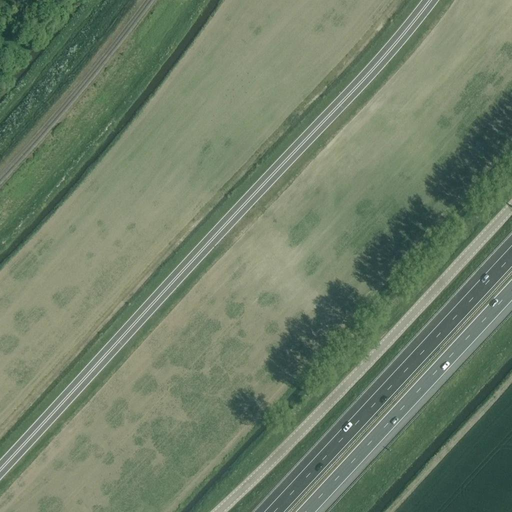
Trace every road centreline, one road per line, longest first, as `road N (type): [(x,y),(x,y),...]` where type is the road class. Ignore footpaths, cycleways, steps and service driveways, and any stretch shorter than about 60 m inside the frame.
road 1 (unclassified): [(0,470),(427,0)]
road 2 (unclassified): [(217,511),(511,205)]
road 3 (motorway): [(511,254),(272,511)]
road 4 (motorway): [(307,511),(511,291)]
